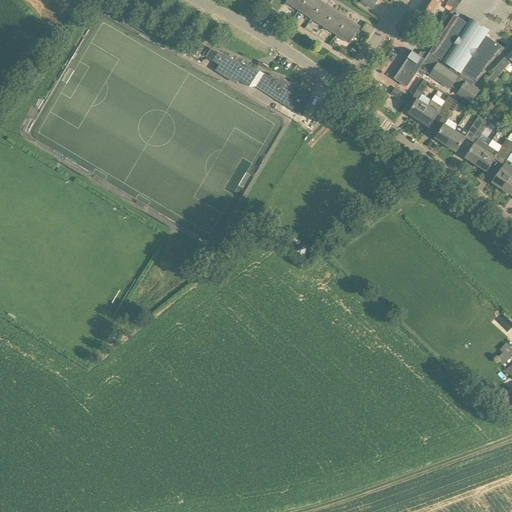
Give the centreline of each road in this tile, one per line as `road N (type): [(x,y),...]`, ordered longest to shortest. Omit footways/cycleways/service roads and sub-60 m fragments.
road 1 (track): [(293,511),(511,437)]
road 2 (residential): [(511,229),(345,96)]
road 3 (residential): [(345,96),(192,0)]
